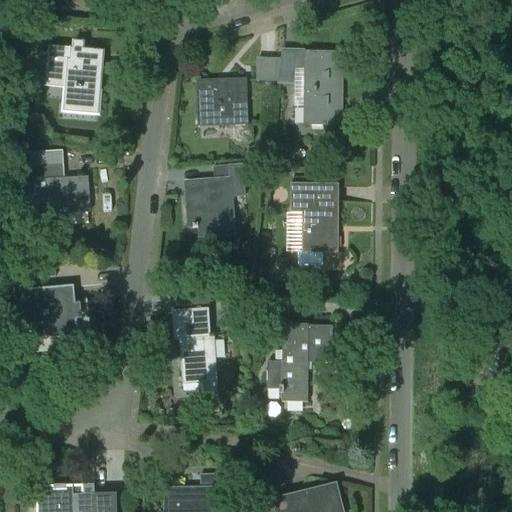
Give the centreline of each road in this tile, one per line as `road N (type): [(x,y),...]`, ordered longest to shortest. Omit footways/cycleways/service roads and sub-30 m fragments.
road 1 (residential): [(108,415),(124,372),(162,50),(179,26),(275,0)]
road 2 (residential): [(398,478),(403,0)]
road 3 (residential): [(398,478),(132,428),(108,415)]
